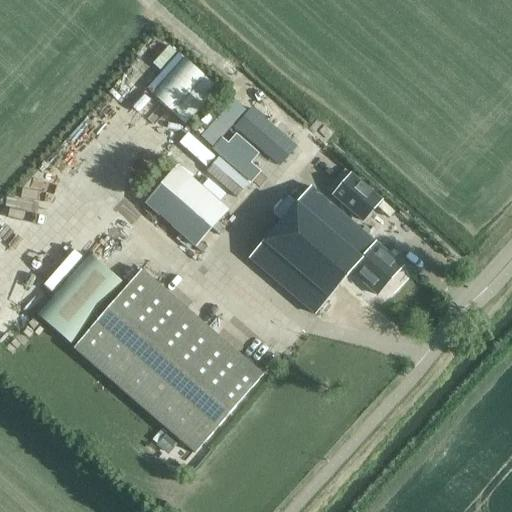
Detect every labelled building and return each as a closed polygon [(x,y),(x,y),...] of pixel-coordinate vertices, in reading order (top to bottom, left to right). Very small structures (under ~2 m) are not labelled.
[(238,199),(251,184),(261,172),(260,171),(265,166),(246,149),(241,154),(234,147),(233,148),(230,145),(207,172),(238,199)] [(228,211),(178,167),(146,204),(196,248),(228,211)] [(332,197),(363,224),(382,202),(351,175),(332,197)] [(250,258),(315,314),(347,278),(359,288),(363,283),(378,296),(403,267),(311,188),(250,258)] [(124,284),(91,256),(39,316),(72,345),(124,284)] [(75,349),(196,454),(263,376),(142,271),(75,349)]
